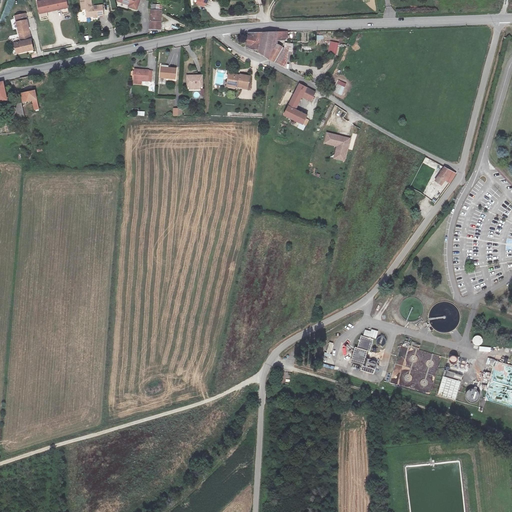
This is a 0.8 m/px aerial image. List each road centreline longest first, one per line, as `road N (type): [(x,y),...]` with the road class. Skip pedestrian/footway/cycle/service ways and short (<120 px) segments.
road 1 (unclassified): [(461,173),(365,303),(269,360),(254,511)]
road 2 (secondary): [(215,31),(500,17)]
road 3 (unclassified): [(461,173),(215,31)]
road 4 (track): [(262,373),(185,407),(0,465)]
road 5 (track): [(269,360),(506,436)]
road 6 (secondary): [(0,77),(215,31)]
road 7 (unclassified): [(500,17),(461,173)]
road 8 (unknown): [(366,314),(341,341),(338,360),(348,371),(377,376),(395,329)]
road 9 (unknown): [(366,314),(495,356)]
